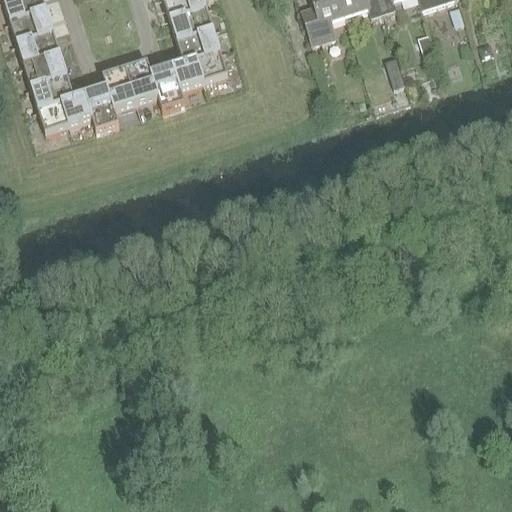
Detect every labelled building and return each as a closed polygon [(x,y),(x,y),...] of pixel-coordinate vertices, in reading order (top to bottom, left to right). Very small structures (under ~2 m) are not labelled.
[(29,0),(0,0),(3,8),(29,0)] [(10,30),(46,19),(39,0),(29,0),(3,8),(10,30)] [(182,0),(162,6),(169,28),(206,17),(200,0),(182,0)] [(330,31),(344,26),(335,0),(313,0),(309,2),(314,15),(301,19),(312,53),(335,45),(330,31)] [(375,0),(335,0),(344,26),(369,18),(371,25),(382,22),(375,0)] [(375,0),(382,22),(395,18),(393,10),(416,2),(415,0),(375,0)] [(458,7),(455,0),(415,0),(416,2),(422,19),(458,7)] [(458,13),(449,17),(454,34),(464,31),(458,13)] [(213,39),(206,17),(169,28),(176,51),(213,39)] [(10,30),(17,53),(52,41),(46,19),(10,30)] [(176,51),(183,72),(219,61),(213,39),(176,51)] [(59,63),(52,41),(17,53),(24,75),(59,63)] [(425,67),(436,64),(433,53),(422,56),(425,67)] [(491,56),(484,53),(479,54),(482,64),(492,61),(491,56)] [(227,84),(219,61),(183,72),(173,75),(180,98),(227,84)] [(24,75),(31,97),(66,85),(59,63),(24,75)] [(147,69),(124,76),(136,113),(157,106),(158,105),(151,82),(147,69)] [(184,111),(180,98),(173,75),(151,82),(158,105),(157,106),(162,119),(184,111)] [(102,84),(106,97),(113,120),(114,119),(136,113),(124,76),(102,84)] [(31,97),(38,118),(73,107),(66,85),(31,97)] [(113,120),(106,97),(84,103),(91,127),(95,140),(118,132),(114,119),(113,120)] [(45,141),(91,127),(84,103),(73,107),(38,118),(45,141)]
